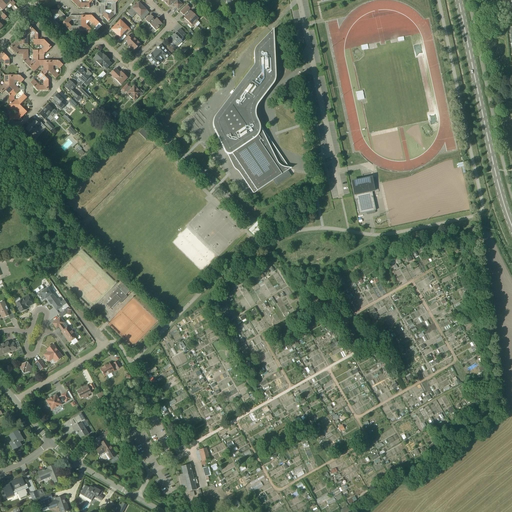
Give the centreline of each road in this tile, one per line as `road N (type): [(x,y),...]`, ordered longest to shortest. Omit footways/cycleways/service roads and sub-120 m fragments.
road 1 (primary): [(511,225),(459,0)]
road 2 (residential): [(161,511),(50,441)]
